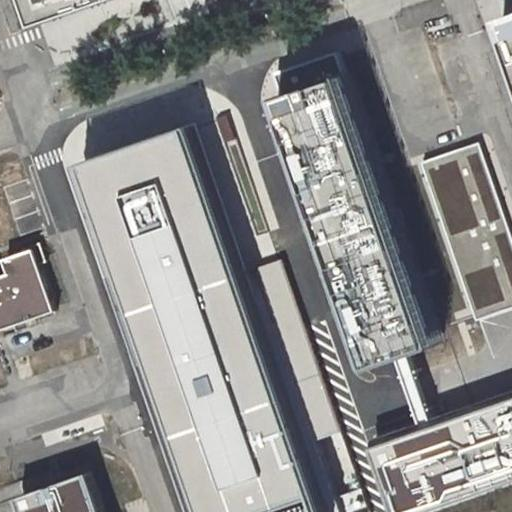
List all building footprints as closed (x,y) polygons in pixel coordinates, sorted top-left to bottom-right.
[(39,8),(37,0),(31,0),(39,23),(98,3),(76,5),(39,8)] [(37,0),(39,8),(76,5),(98,3),(106,0),(37,0)] [(425,262),(359,70),(350,73),(332,79),(323,82),(313,86),(294,92),(388,362),(404,357),(415,353),(452,340),(432,281),(425,262)] [(197,511),(322,511),(240,276),(237,269),(207,181),(188,127),(77,165),(94,215),(197,511)] [(511,220),(483,141),(425,161),(483,320),(511,309),(511,220)] [(0,330),(34,318),(58,310),(48,281),(36,248),(16,255),(7,258),(12,272),(0,275),(0,330)] [(285,261),(240,276),(322,511),(336,511),(369,501),(368,497),(285,261)] [(426,428),(377,445),(390,484),(397,505),(511,465),(511,398),(437,425),(426,428)] [(511,465),(397,505),(399,511),(417,511),(511,479),(511,465)] [(107,511),(92,470),(87,472),(81,474),(36,489),(23,494),(29,511),(107,511)]
